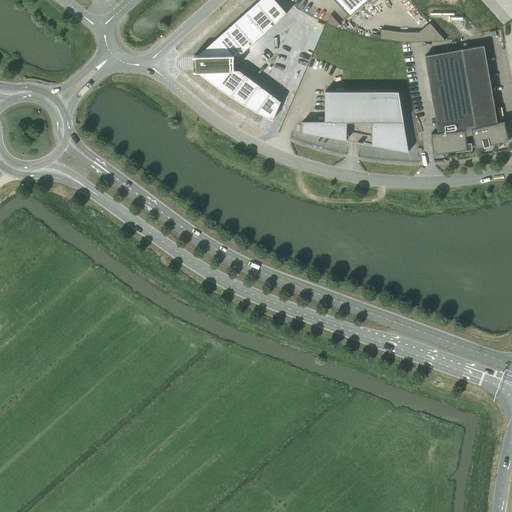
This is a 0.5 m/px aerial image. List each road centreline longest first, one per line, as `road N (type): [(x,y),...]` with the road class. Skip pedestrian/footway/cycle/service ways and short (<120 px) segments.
road 1 (secondary): [(86,187),(224,282),(511,393)]
road 2 (secondary): [(511,368),(234,260),(98,165)]
road 3 (unclassified): [(146,63),(244,137),(349,179),(407,185),(511,170)]
road 4 (unknown): [(427,183),(413,52)]
